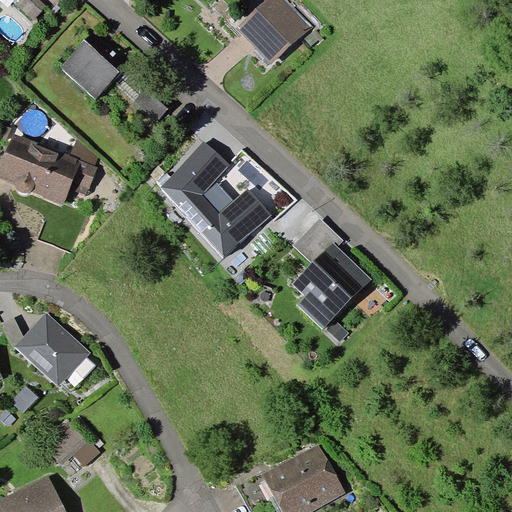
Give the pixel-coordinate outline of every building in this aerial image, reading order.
[(46,5),(40,0),(19,0),(16,4),(33,20),(46,5)] [(312,27),(287,0),(267,0),(237,28),(270,65),(312,27)] [(93,30),(61,67),(96,98),(128,61),(93,30)] [(168,109),(145,89),(135,101),(158,121),(168,109)] [(70,156),(14,133),(0,165),(0,178),(15,184),(15,185),(16,187),(16,188),(17,189),(18,190),(20,191),(21,192),(24,193),(25,193),(27,192),(29,192),(30,192),(31,191),(43,196),(42,197),(63,205),(70,189),(86,196),(98,167),(95,166),(70,156)] [(99,157),(77,138),(70,156),(95,166),(99,157)] [(230,165),(204,141),(161,187),(223,258),(272,215),(247,188),(233,201),(219,213),(203,195),(216,181),(230,165)] [(233,201),(216,181),(203,195),(219,213),(233,201)] [(332,241),(337,247),(344,240),(320,217),(293,245),(311,263),(332,241)] [(332,241),(311,263),(291,283),(304,296),(297,303),(323,329),(372,279),(337,247),(332,241)] [(91,352),(47,312),(24,337),(14,347),(59,386),(91,352)] [(14,317),(1,323),(14,347),(24,337),(14,317)] [(349,332),(335,320),(326,329),(340,342),(349,332)] [(38,397),(26,386),(11,402),(23,413),(38,397)] [(17,419),(6,408),(0,414),(0,418),(8,427),(17,419)] [(64,465),(74,456),(84,467),(101,452),(75,423),(48,447),(64,465)] [(310,511),(346,493),(319,444),(263,475),(283,511),(310,511)] [(66,511),(49,476),(0,499),(0,511),(66,511)]
